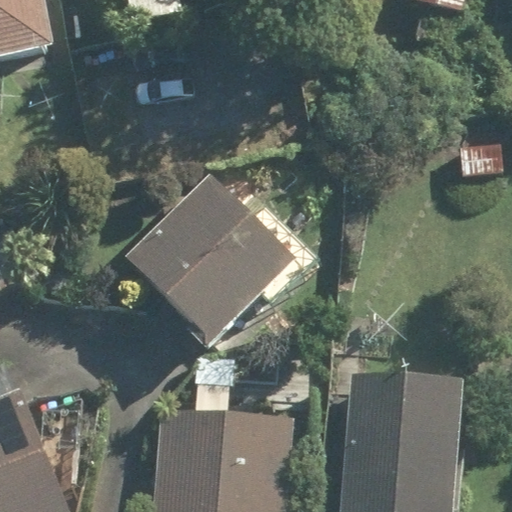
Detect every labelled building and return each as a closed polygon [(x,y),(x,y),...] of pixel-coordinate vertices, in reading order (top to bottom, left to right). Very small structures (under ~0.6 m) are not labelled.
[(0,0),(0,76),(66,63),(52,0),(0,0)] [(114,0),(117,16),(202,0),(114,0)] [(480,0),(424,0),(417,50),(453,56),(458,21),(477,24),(480,0)] [(241,204),(220,183),(139,264),(228,353),(325,256),(257,188),(241,204)] [(0,309),(36,296),(6,214),(0,215),(0,309)] [(468,511),(476,389),(357,382),(349,511),(468,511)] [(67,511),(32,399),(0,408),(0,511),(67,511)] [(296,511),(297,421),(158,420),(157,511),(296,511)]
